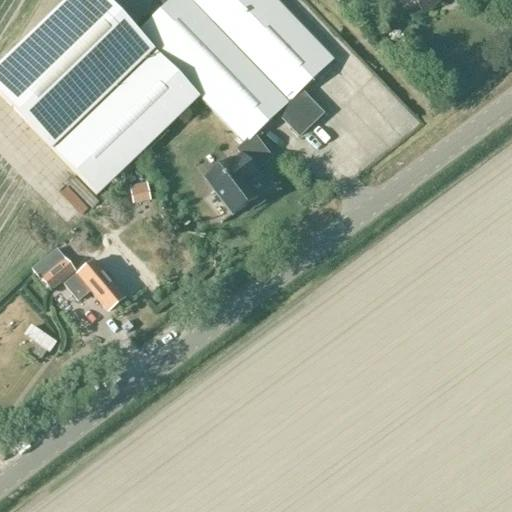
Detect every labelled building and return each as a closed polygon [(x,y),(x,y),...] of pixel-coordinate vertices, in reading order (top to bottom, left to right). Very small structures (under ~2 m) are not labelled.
[(198,98),(243,145),(252,137),(258,132),(276,114),(299,138),(322,116),(300,93),(332,62),(272,0),(172,0),(136,35),(102,0),(67,0),(0,66),(0,98),(53,152),(96,197),(198,98)] [(411,0),(420,12),(434,1),(437,5),(443,0),(411,0)] [(258,132),(252,137),(243,145),(236,151),(240,157),(230,164),(228,161),(204,179),(232,217),(256,199),(246,185),(257,176),(254,172),(270,161),(255,140),(261,136),(258,132)] [(146,185),(131,188),(134,204),(150,201),(146,185)] [(56,249),(30,270),(50,293),(75,273),(56,249)] [(107,314),(124,300),(94,264),(79,276),(77,274),(63,286),(77,303),(90,292),(107,314)] [(31,329),(24,339),(38,348),(33,356),(41,362),(47,354),(49,355),(56,345),(31,329)]
